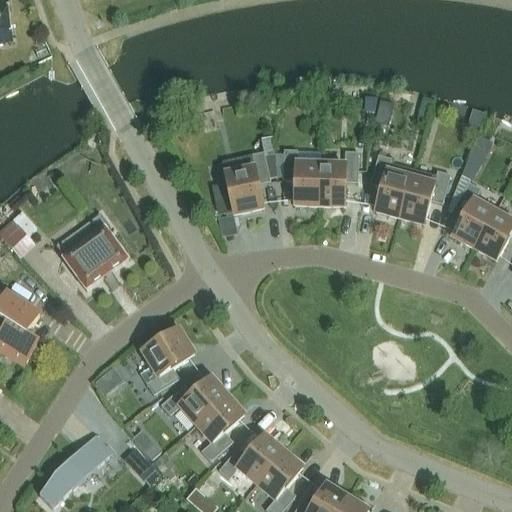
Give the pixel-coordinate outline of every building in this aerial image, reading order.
[(8,5),(0,5),(0,45),(12,44),(8,5)] [(431,103),(420,100),(415,121),(426,124),(431,103)] [(365,116),(375,116),(378,102),(365,102),(365,116)] [(473,112),(469,126),(481,130),(486,116),(473,112)] [(97,147),(107,147),(107,135),(97,135),(97,147)] [(276,159),(272,140),(261,142),(264,156),(265,161),(276,159)] [(489,154),(474,148),(461,180),(472,185),(489,154)] [(296,209),(320,210),(321,170),(322,156),(297,155),(297,154),(284,154),(283,184),(295,185),(295,211),(296,211),(296,209)] [(251,159),(222,165),(225,179),(234,218),(262,212),(263,214),(264,214),(258,188),(270,186),(265,161),(264,156),(251,159)] [(321,170),(320,210),(344,210),(344,212),(345,212),(345,186),(358,187),(359,156),(345,156),(345,171),(321,170)] [(378,159),(370,188),(382,191),(375,217),(376,217),(377,215),(401,222),(411,183),(414,173),(390,167),(391,163),(378,159)] [(411,183),(401,222),(423,228),(423,229),(424,230),(431,205),(443,208),(451,179),(437,175),(436,179),(414,173),(411,183)] [(454,241),(475,252),(495,217),(473,205),(480,193),(469,186),(454,213),(465,219),(452,242),(453,242),(454,241)] [(63,262),(87,294),(129,264),(106,233),(110,230),(100,217),(56,249),(65,261),(63,262)] [(511,227),(495,217),(475,252),(496,264),(495,265),(496,266),(508,243),(511,244),(511,227)] [(0,238),(21,262),(36,249),(28,240),(37,232),(27,221),(18,229),(13,224),(0,235),(0,238)] [(37,350),(25,342),(40,319),(7,297),(0,308),(0,336),(0,339),(0,353),(24,369),(37,350)] [(173,372),(195,358),(194,358),(193,358),(178,334),(157,347),(145,354),(144,355),(159,380),(147,388),(154,399),(180,383),(173,372)] [(153,340),(141,348),(145,354),(157,347),(153,340)] [(113,371),(96,386),(106,399),(124,384),(113,371)] [(221,408),(227,402),(212,384),(213,382),(212,382),(192,399),(184,389),(162,409),(170,419),(181,410),(197,428),(221,408)] [(221,408),(197,428),(213,446),(202,455),(210,465),(233,446),(225,436),(245,419),(244,418),(243,419),(227,402),(221,408)] [(98,437),(56,477),(40,500),(51,511),(54,511),(113,456),(98,437)] [(258,487),(283,457),(265,441),(266,440),(265,439),(248,459),(239,451),(219,474),(230,483),(239,472),(258,487)] [(152,463),(162,454),(156,447),(146,456),(152,463)] [(137,450),(124,462),(138,477),(145,484),(157,472),(150,465),(137,450)] [(283,457),(258,487),(276,503),(267,511),(284,511),(296,499),(286,491),(303,472),(303,471),(301,472),(283,457)] [(341,511),(347,503),(327,490),(327,489),(326,488),(313,510),(302,504),(297,511),(341,511)] [(198,511),(207,501),(196,491),(187,502),(198,511)] [(362,511),(347,503),(341,511),(362,511)]
